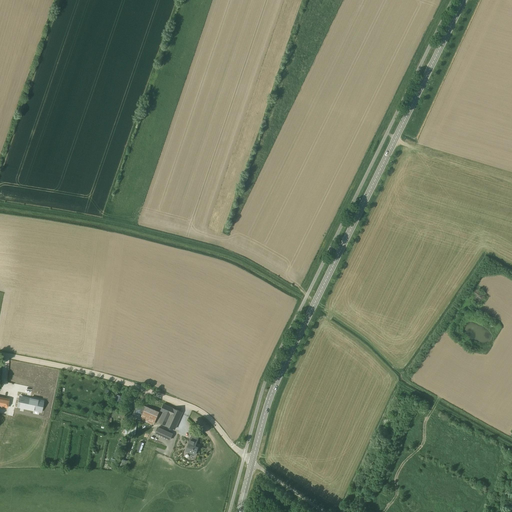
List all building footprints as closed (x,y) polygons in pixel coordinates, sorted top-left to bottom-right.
[(19,396),(17,406),(41,412),(44,401),(19,396)] [(140,419),(145,406),(137,403),(132,416),(140,419)] [(175,429),(182,413),(164,404),(161,410),(164,412),(159,422),(175,429)] [(146,406),(141,419),(155,425),(161,411),(146,406)] [(135,434),(136,425),(127,424),(125,432),(135,434)] [(173,439),(175,432),(160,427),(159,434),(173,439)] [(195,455),(198,447),(195,446),(198,438),(192,435),(186,451),(195,455)] [(114,458),(112,458),(111,460),(117,462),(121,451),(117,449),(114,458)]
